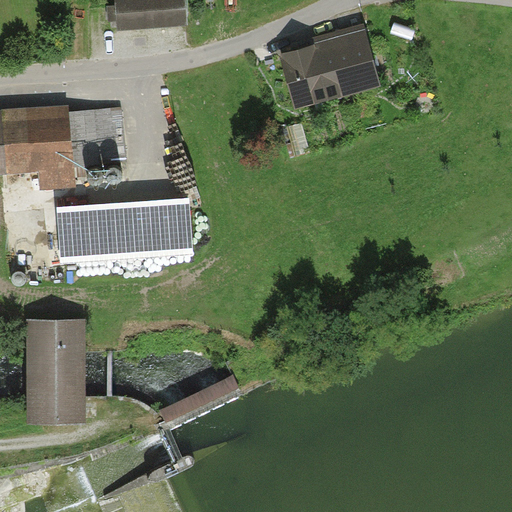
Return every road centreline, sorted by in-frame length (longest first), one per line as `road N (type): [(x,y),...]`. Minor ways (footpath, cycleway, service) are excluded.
road 1 (unclassified): [(0,81),(198,59),(347,0)]
road 2 (track): [(0,446),(146,423)]
